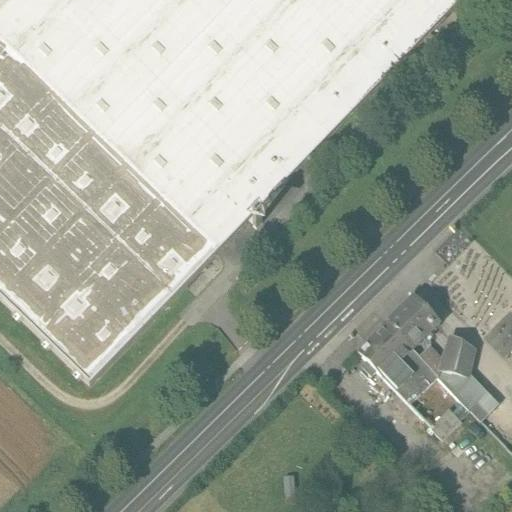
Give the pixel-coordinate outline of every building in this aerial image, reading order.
[(0,0),(0,301),(89,388),(464,0),(0,0)] [(414,301),(387,327),(412,353),(421,343),(426,349),(434,341),(429,336),(439,327),(414,301)] [(412,353),(387,327),(357,355),(367,365),(363,369),(372,378),(375,375),(389,388),(400,377),(393,370),(412,353)] [(472,355),(450,343),(440,374),(457,378),(451,395),(459,403),(464,380),(467,381),(472,355)] [(459,403),(430,431),(442,444),(461,426),(458,423),(469,414),(459,403)]
